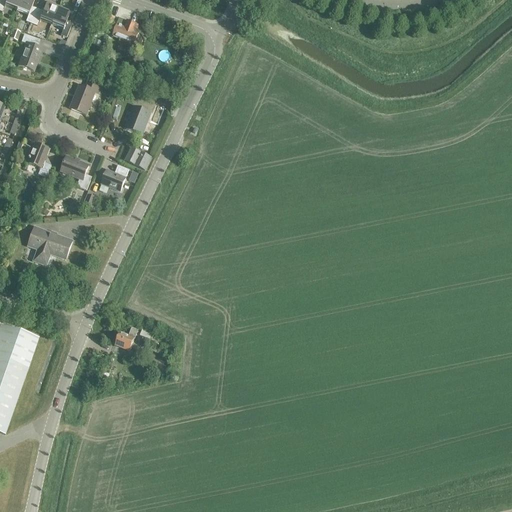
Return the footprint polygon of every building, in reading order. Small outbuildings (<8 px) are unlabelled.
[(6,0),(4,6),(16,11),(20,0),(6,0)] [(31,25),(37,10),(31,7),(34,0),(20,0),(16,11),(28,16),(25,22),(31,25)] [(51,25),(58,6),(46,2),(42,12),(37,10),(31,25),(36,27),(39,21),(51,25)] [(58,6),(51,25),(48,32),(58,36),(56,43),(63,46),(72,24),(66,22),(70,11),(58,6)] [(104,28),(111,30),(115,18),(109,16),(104,28)] [(127,23),(119,21),(113,38),(120,41),(119,45),(133,50),(139,35),(136,34),(139,28),(127,23)] [(10,39),(17,42),(20,33),(13,30),(10,39)] [(17,67),(33,73),(42,50),(37,49),(39,42),(23,36),(21,43),(25,45),(17,67)] [(79,87),(70,110),(86,116),(94,93),(98,95),(101,87),(88,82),(85,89),(79,87)] [(157,125),(165,107),(156,104),(149,122),(157,125)] [(125,130),(141,136),(150,115),(134,108),(125,130)] [(0,131),(6,134),(8,128),(2,125),(0,130),(0,131)] [(13,136),(17,127),(12,125),(9,134),(13,136)] [(38,176),(46,179),(51,167),(44,164),(49,151),(35,145),(27,164),(41,169),(38,176)] [(5,159),(8,150),(3,148),(0,157),(5,159)] [(125,162),(144,172),(151,159),(131,150),(125,162)] [(76,188),(86,192),(92,179),(85,176),(89,167),(66,158),(60,173),(79,181),(76,188)] [(101,186),(120,193),(129,171),(118,167),(114,175),(107,172),(101,186)] [(85,205),(91,207),(95,198),(88,196),(85,205)] [(52,234),(51,235),(34,229),(28,248),(38,251),(36,261),(45,264),(50,256),(65,261),(72,242),(56,237),(57,235),(52,234)] [(0,434),(4,436),(38,341),(0,327),(0,434)] [(140,337),(150,341),(152,335),(142,330),(140,337)] [(115,347),(129,352),(137,333),(132,331),(129,338),(119,335),(115,347)]
